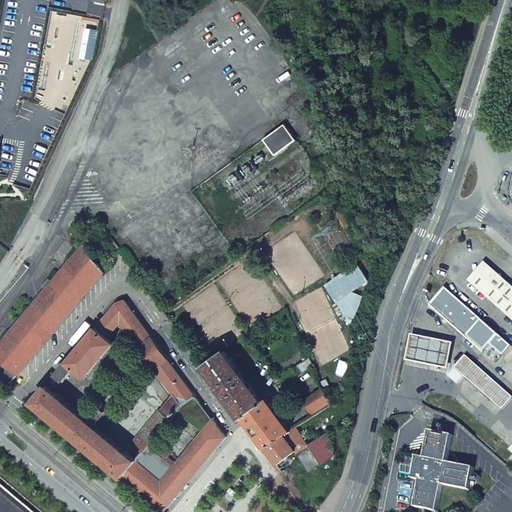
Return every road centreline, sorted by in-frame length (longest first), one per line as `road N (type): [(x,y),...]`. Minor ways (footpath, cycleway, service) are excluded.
road 1 (tertiary): [(348,511),(389,326),(437,205)]
road 2 (unknown): [(62,155),(275,74)]
road 3 (tertiary): [(463,134),(506,0)]
